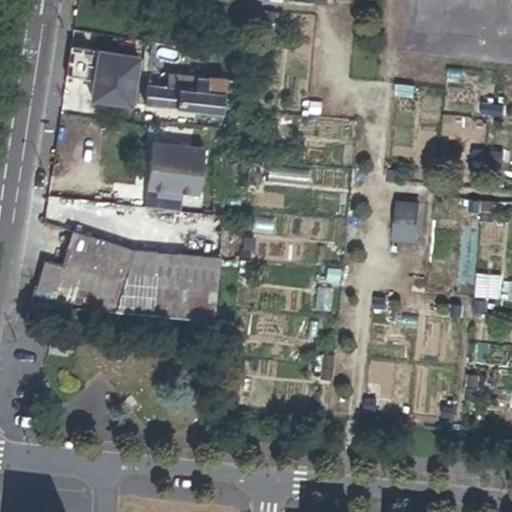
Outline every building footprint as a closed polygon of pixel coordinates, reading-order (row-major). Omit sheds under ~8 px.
[(263,24),(276,25),(277,13),(265,11),(263,24)] [(137,60),(69,50),(65,81),(93,86),(91,101),(130,107),(137,60)] [(225,79),(148,71),(144,107),(150,107),(231,114),(232,93),(224,92),(225,79)] [(202,141),(151,137),(147,179),(198,184),(202,141)] [(388,169),(387,181),(399,182),(400,170),(388,169)] [(394,241),(418,243),(422,203),(398,201),(394,241)] [(33,288),(31,305),(214,322),(219,257),(135,250),(71,231),(61,266),(44,262),(37,288),(33,288)] [(345,257),(333,256),(331,269),(344,270),(345,257)] [(331,269),(330,282),(342,283),(344,270),(331,269)] [(316,295),(303,294),(301,316),(314,317),(316,295)] [(475,298),(474,311),(486,313),(488,300),(475,298)] [(69,337),(52,334),(49,353),(66,355),(69,337)] [(315,380),(333,382),(335,356),(323,355),(322,368),(316,367),(315,380)] [(480,376),(468,375),(467,388),(479,389),(480,376)] [(467,388),(466,401),(478,402),(479,389),(467,388)]
